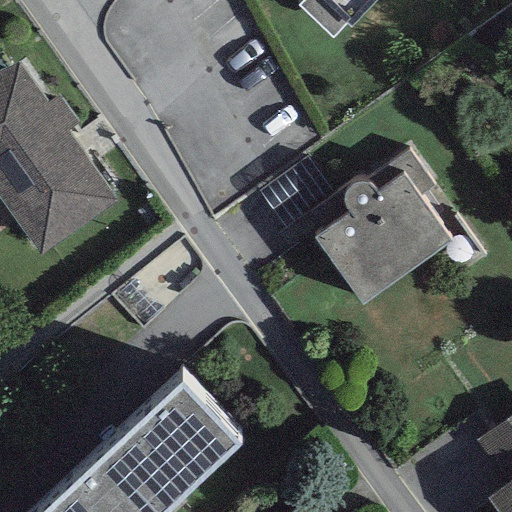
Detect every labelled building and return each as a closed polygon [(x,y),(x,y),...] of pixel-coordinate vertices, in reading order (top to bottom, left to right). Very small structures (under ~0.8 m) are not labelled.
[(319,0),(330,10),(339,0),(319,0)] [(17,54),(0,60),(0,188),(40,247),(114,194),(17,54)] [(403,162),(377,180),(373,174),(369,170),(366,168),(360,167),(353,169),(350,171),(346,174),(343,180),(343,187),(345,193),(350,198),(315,223),(362,291),(450,230),(403,162)] [(184,351),(10,511),(135,511),(242,414),(184,351)] [(511,511),(511,464),(485,483),(505,511),(511,511)] [(336,511),(316,483),(276,511),(336,511)]
